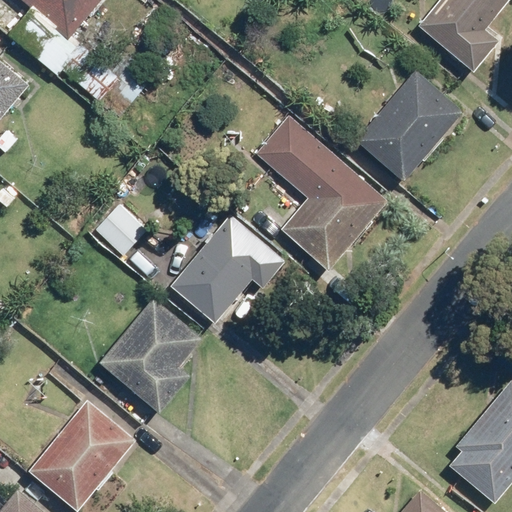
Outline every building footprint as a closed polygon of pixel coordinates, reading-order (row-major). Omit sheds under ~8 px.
[(27,0),(69,35),(98,0),(27,0)] [(448,0),(426,25),(456,52),(503,0),(448,0)] [(84,46),(63,70),(104,106),(125,82),(84,46)] [(0,116),(26,86),(0,64),(0,116)] [(416,76),(360,140),(401,177),(458,113),(416,76)] [(8,127),(0,136),(0,154),(5,158),(21,139),(8,127)] [(379,202),(349,178),(349,177),(342,172),(338,169),(338,170),(279,127),(259,154),(317,196),(287,232),(327,265),(379,202)] [(275,187),(263,200),(284,219),(295,206),(275,187)] [(114,206),(96,227),(128,253),(145,232),(114,206)] [(230,224),(176,286),(213,317),(266,255),(230,224)] [(156,307),(108,364),(145,395),(193,339),(156,307)] [(496,497),(511,477),(511,390),(454,464),(496,497)] [(35,473),(77,508),(132,441),(90,407),(35,473)] [(34,511),(18,498),(6,511),(34,511)] [(440,511),(422,498),(410,511),(440,511)]
